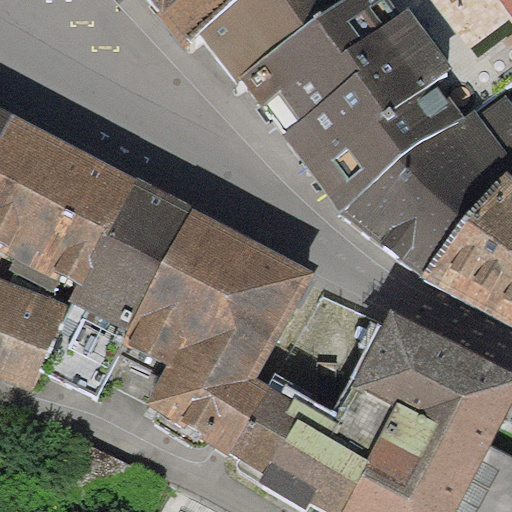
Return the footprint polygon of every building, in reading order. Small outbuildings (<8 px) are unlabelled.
[(145,0),(193,53),(205,39),(254,0),(145,0)] [(254,0),(205,39),(237,88),(357,0),(254,0)] [(511,91),(511,0),(357,0),(237,88),(341,226),(402,170),(504,98),(511,91)] [(511,189),(511,107),(504,98),(402,170),(341,226),(420,288),(511,189)] [(0,147),(14,122),(0,115),(0,147)] [(71,153),(14,122),(0,147),(0,261),(12,268),(71,153)] [(140,188),(71,153),(12,268),(8,274),(56,297),(64,283),(82,292),(140,188)] [(191,214),(140,188),(82,292),(73,310),(129,340),(191,214)] [(511,189),(420,288),(511,335),(511,189)] [(318,283),(191,214),(129,340),(107,387),(152,402),(147,414),(243,464),(277,397),(257,385),(318,283)] [(0,277),(0,379),(28,393),(68,309),(0,277)] [(457,511),(511,406),(511,381),(391,320),(335,429),(346,434),(338,450),(375,469),(352,511),(457,511)] [(243,464),(268,477),(262,490),(303,511),(313,511),(314,511),(316,511),(352,511),(375,469),(338,450),(346,434),(335,429),(277,397),(243,464)] [(148,511),(161,483),(91,451),(71,496),(105,511),(148,511)]
